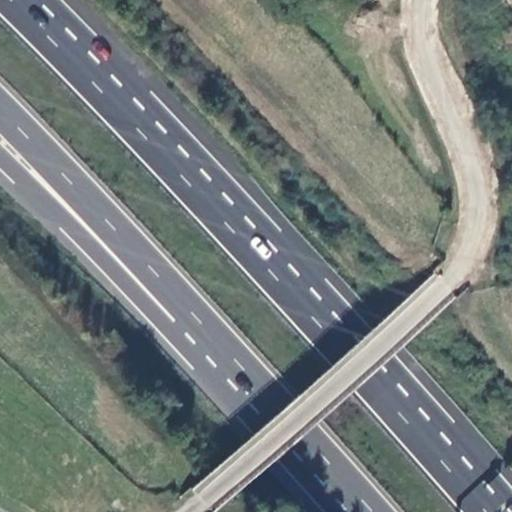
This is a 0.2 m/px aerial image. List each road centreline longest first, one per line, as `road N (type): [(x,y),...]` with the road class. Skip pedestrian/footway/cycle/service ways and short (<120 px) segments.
road 1 (trunk): [(480,511),(264,266),(9,0)]
road 2 (unclassified): [(192,511),(450,288)]
road 3 (trunk): [(0,109),(192,319)]
road 4 (trunk): [(192,319),(360,511)]
road 5 (motorway): [(0,152),(192,319)]
